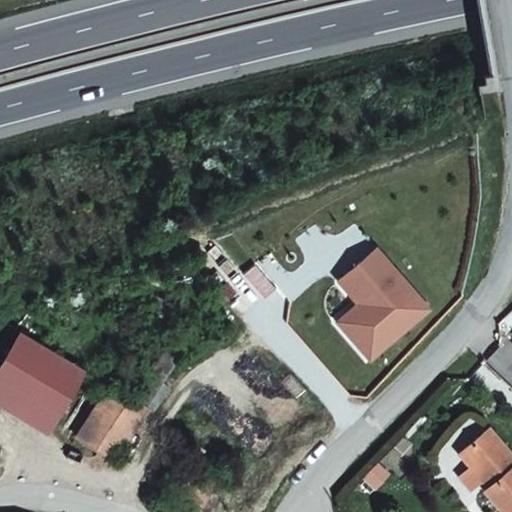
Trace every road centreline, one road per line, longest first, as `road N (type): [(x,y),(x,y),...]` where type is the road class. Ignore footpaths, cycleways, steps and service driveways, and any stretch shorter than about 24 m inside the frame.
road 1 (trunk): [(0,122),(268,43),(457,0)]
road 2 (unclassified): [(306,511),(458,363),(511,209)]
road 3 (trunk): [(242,0),(0,69)]
road 4 (unknown): [(370,450),(288,357),(265,349)]
road 5 (unclassified): [(0,499),(41,487),(132,511)]
